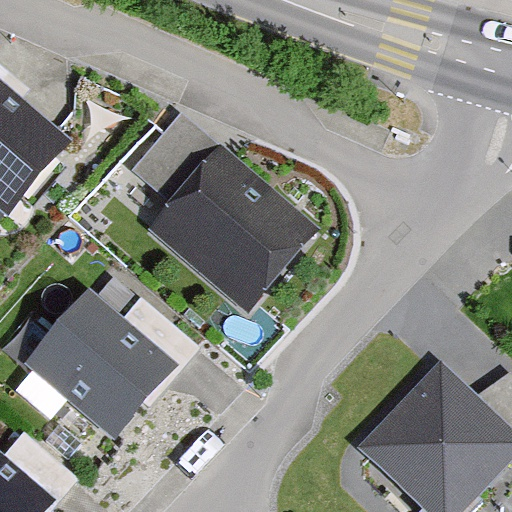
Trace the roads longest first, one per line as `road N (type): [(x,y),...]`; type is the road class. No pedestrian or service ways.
road 1 (residential): [(1,0),(443,203)]
road 2 (residential): [(443,203),(314,352),(283,416),(200,511)]
road 3 (secondary): [(371,24),(511,65)]
road 4 (residential): [(511,99),(443,203)]
